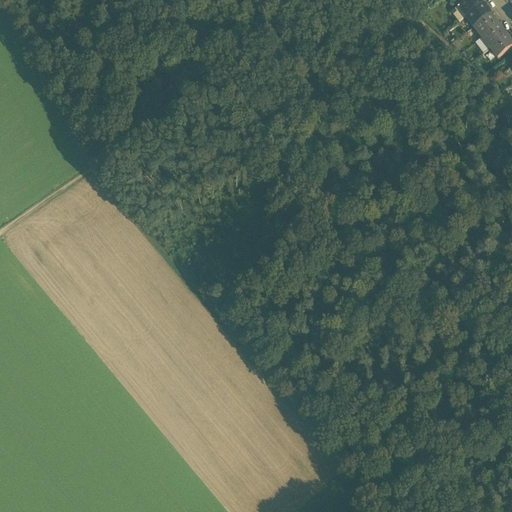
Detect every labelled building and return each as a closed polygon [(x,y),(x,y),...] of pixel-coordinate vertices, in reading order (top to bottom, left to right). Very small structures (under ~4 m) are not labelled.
[(457,9),(462,4),(458,0),(453,4),(457,9)] [(457,9),(465,19),(482,7),(476,0),(468,0),(462,4),(457,9)] [(465,19),(473,30),(490,17),(482,7),(465,19)] [(473,30),(481,40),(498,27),(490,17),(473,30)] [(481,40),(489,50),(506,38),(498,27),(481,40)] [(511,49),(511,45),(506,38),(489,50),(497,61),(511,49)]
